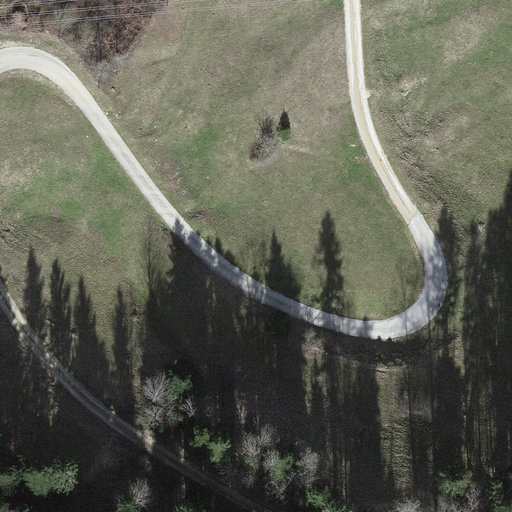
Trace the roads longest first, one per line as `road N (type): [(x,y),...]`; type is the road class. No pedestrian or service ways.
road 1 (track): [(0,56),(22,51),(62,70),(165,214),(237,285),(300,315),(378,334),(421,324),(439,299),(434,260),(415,217),(378,171),(352,0)]
road 2 (track): [(252,511),(98,414),(34,351),(0,300)]
